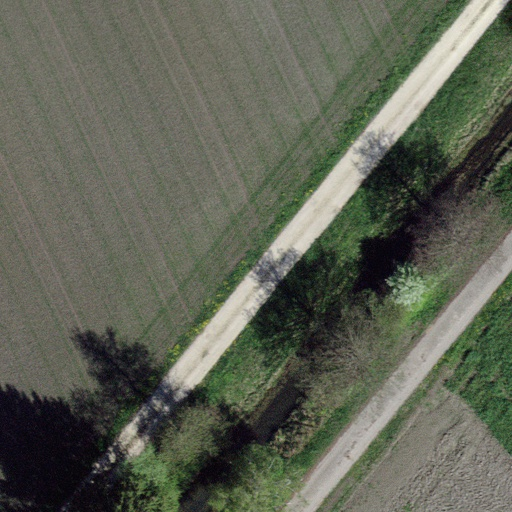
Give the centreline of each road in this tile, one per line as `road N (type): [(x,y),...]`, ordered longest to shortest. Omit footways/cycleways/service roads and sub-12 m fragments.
road 1 (track): [(505,0),(88,511)]
road 2 (track): [(511,328),(366,511)]
